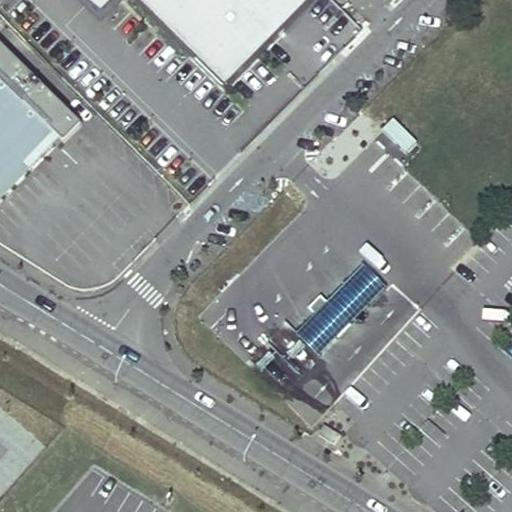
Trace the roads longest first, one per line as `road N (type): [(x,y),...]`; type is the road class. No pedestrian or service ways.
road 1 (unclassified): [(100,345),(180,241),(418,0)]
road 2 (tertiary): [(373,511),(100,345)]
